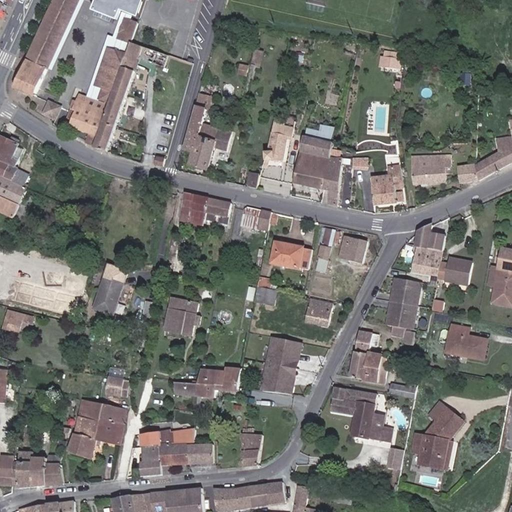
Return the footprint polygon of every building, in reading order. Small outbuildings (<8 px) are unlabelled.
[(0,0),(0,22),(9,3),(2,0),(0,0)] [(80,0),(51,0),(12,87),(33,96),(46,68),(50,69),(80,0)] [(145,2),(146,2),(146,1),(143,0),(83,0),(138,21),(145,2)] [(191,0),(182,0),(178,20),(193,23),(198,1),(191,0)] [(130,45),(131,45),(137,25),(124,20),(118,40),(130,45)] [(108,36),(86,98),(103,103),(103,102),(110,105),(122,69),(124,62),(130,45),(118,40),(108,36)] [(164,69),(168,57),(131,45),(130,45),(124,62),(137,67),(139,61),(164,69)] [(382,56),(381,66),(402,67),(403,58),(382,56)] [(135,74),(137,67),(124,62),(122,69),(135,74)] [(95,150),(108,154),(135,74),(122,69),(110,105),(95,150)] [(99,112),(103,103),(86,98),(79,95),(76,104),(99,112)] [(197,95),(182,150),(194,153),(191,166),(206,171),(214,148),(225,151),(230,135),(201,127),(208,102),(209,98),(197,95)] [(89,135),(86,145),(95,150),(110,105),(103,102),(103,103),(99,112),(76,104),(74,112),(71,111),(65,126),(89,135)] [(55,122),(60,111),(48,105),(43,116),(55,122)] [(337,140),(339,127),(312,121),(309,134),(337,140)] [(0,178),(25,190),(27,186),(25,185),(28,175),(14,169),(19,158),(14,155),(18,146),(17,145),(18,142),(11,139),(9,142),(0,137),(0,178)] [(493,159),(494,173),(511,162),(511,140),(504,145),(506,149),(502,151),(503,153),(493,159)] [(260,177),(259,179),(263,180),(264,173),(279,175),(283,153),(288,154),(290,146),(267,142),(260,177)] [(300,154),(325,159),(327,147),(302,143),(300,154)] [(14,155),(19,158),(23,149),(18,146),(14,155)] [(323,189),(328,160),(325,159),(300,154),(294,183),(323,189)] [(452,154),(410,158),(413,186),(446,182),(445,175),(452,174),(451,160),(453,160),(452,154)] [(357,169),(372,169),(372,157),(357,157),(357,169)] [(475,169),(478,183),(494,173),(493,159),(475,169)] [(328,205),(338,208),(341,161),(328,160),(323,189),(329,190),(328,205)] [(93,178),(95,171),(85,167),(83,174),(93,178)] [(395,190),(404,189),(402,167),(390,169),(390,178),(372,180),(375,206),(402,203),(401,193),(396,193),(395,190)] [(466,183),(478,183),(475,169),(463,171),(466,183)] [(247,188),(257,190),(259,179),(260,177),(250,175),(247,188)] [(0,213),(13,220),(27,190),(25,190),(0,178),(0,209),(1,210),(0,213)] [(228,218),(231,205),(184,194),(179,216),(203,221),(204,218),(205,213),(228,218)] [(267,234),(272,214),(245,208),(240,228),(267,234)] [(227,223),(228,218),(205,213),(204,218),(227,223)] [(431,236),(433,227),(419,233),(416,248),(442,253),(445,238),(431,236)] [(320,250),(318,261),(327,262),(330,249),(333,234),(333,232),(325,230),(321,250),(320,250)] [(339,235),(333,234),(330,249),(336,250),(339,235)] [(361,265),(366,242),(344,238),(339,260),(361,265)] [(163,272),(176,275),(182,245),(169,242),(163,272)] [(299,270),(310,272),(314,254),(275,245),(271,265),(298,271),(299,270)] [(442,253),(416,248),(412,272),(438,277),(440,265),(442,253)] [(450,259),(448,267),(445,281),(468,286),(472,263),(450,259)] [(327,262),(318,261),(316,271),(325,272),(327,262)] [(440,265),(438,277),(437,280),(445,281),(448,267),(440,265)] [(511,272),(496,270),(490,303),(511,307),(511,301),(511,272)] [(105,291),(102,290),(96,308),(113,314),(125,284),(110,278),(105,291)] [(397,280),(387,327),(397,329),(414,332),(423,286),(397,280)] [(278,292),(258,288),(256,303),(275,307),(278,292)] [(253,302),(254,292),(247,291),(245,300),(253,302)] [(173,300),(171,311),(194,316),(196,306),(197,304),(173,300)] [(311,300),(306,323),(328,328),(333,305),(311,300)] [(155,318),(157,309),(157,303),(148,302),(145,316),(155,318)] [(194,316),(197,316),(205,318),(206,309),(196,306),(194,316)] [(34,325),(36,316),(11,310),(6,328),(13,330),(13,328),(22,330),(24,322),(34,325)] [(167,331),(194,336),(197,316),(194,316),(171,311),(167,331)] [(467,337),(468,329),(451,326),(446,353),(482,360),(486,341),(467,337)] [(414,332),(397,329),(395,338),(408,341),(416,342),(418,333),(414,332)] [(360,334),(351,379),(365,382),(370,350),(371,347),(373,336),(360,334)] [(280,375),(283,361),(292,363),(294,355),(299,356),(301,345),(272,339),(266,365),(260,392),(290,396),(292,386),(287,385),(289,377),(280,375)] [(370,350),(365,382),(378,384),(382,359),(380,359),(381,353),(370,350)] [(388,354),(383,353),(382,359),(378,384),(383,384),(388,354)] [(292,386),(299,356),(294,355),(292,363),(283,361),(280,375),(289,377),(287,385),(292,386)] [(216,386),(237,389),(239,376),(225,375),(224,379),(221,378),(221,383),(216,383),(216,386)] [(198,396),(215,397),(216,388),(216,386),(216,383),(221,383),(221,378),(202,376),(200,384),(198,384),(198,396)] [(108,394),(129,397),(130,385),(125,384),(126,380),(111,378),(108,394)] [(175,394),(198,396),(198,384),(175,383),(175,394)] [(414,402),(416,392),(391,387),(390,397),(414,402)] [(374,416),(377,397),(336,389),(331,413),(356,418),(352,437),(389,445),(392,431),(383,429),(372,427),(374,416)] [(104,405),(83,400),(78,430),(77,433),(96,438),(100,420),(104,405)] [(127,409),(104,405),(100,420),(124,424),(127,409)] [(444,424),(454,412),(448,407),(438,419),(444,424)] [(434,424),(457,428),(464,420),(454,412),(444,424),(438,419),(434,424)] [(385,418),(374,416),(372,427),(383,429),(385,418)] [(77,433),(70,453),(91,459),(95,444),(101,446),(102,439),(120,444),(124,424),(100,420),(96,438),(77,433)] [(448,440),(457,428),(434,424),(425,435),(422,454),(431,455),(429,465),(443,468),(446,456),(443,456),(446,445),(443,445),(445,439),(448,440)] [(69,439),(73,429),(62,426),(59,436),(69,439)] [(246,468),(261,465),(262,435),(248,435),(249,429),(242,428),(242,434),(246,468)] [(144,447),(161,445),(171,444),(170,433),(143,435),(144,447)] [(443,468),(448,469),(454,441),(448,440),(445,439),(443,445),(446,445),(443,456),(446,456),(443,468)] [(164,475),(170,474),(170,466),(191,464),(190,446),(174,447),(174,444),(171,444),(161,445),(164,475)] [(144,478),(164,475),(161,445),(144,447),(145,463),(143,464),(144,478)] [(190,446),(191,464),(215,462),(214,445),(190,446)] [(401,469),(404,455),(405,452),(391,449),(388,467),(401,469)] [(420,464),(429,465),(431,455),(422,454),(420,464)] [(34,461),(34,457),(21,457),(21,472),(21,488),(21,490),(34,488),(34,461)] [(16,467),(16,459),(6,458),(5,466),(16,467)] [(34,488),(66,484),(63,465),(62,465),(63,460),(60,459),(58,465),(48,466),(47,460),(34,461),(34,488)] [(15,471),(5,470),(2,470),(1,487),(14,488),(15,471)] [(287,503),(284,483),(267,485),(270,505),(287,503)] [(270,505),(267,485),(252,487),(255,507),(270,505)] [(311,487),(298,486),(295,511),(310,511),(311,509),(309,509),(311,487)] [(255,507),(252,487),(237,489),(215,490),(217,510),(225,511),(252,507),(255,507)] [(204,511),(203,489),(180,491),(181,511),(204,511)] [(181,511),(180,491),(167,492),(168,511),(181,511)] [(354,499),(355,494),(341,491),(339,502),(354,504),(354,499)] [(168,511),(167,492),(152,494),(153,511),(168,511)] [(153,511),(152,494),(115,498),(117,511),(153,511)] [(75,511),(76,503),(62,505),(62,511),(75,511)]
